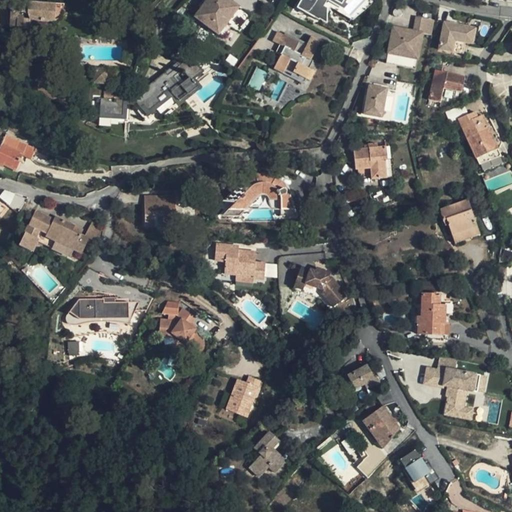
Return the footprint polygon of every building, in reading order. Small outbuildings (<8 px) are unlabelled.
[(51,21),(52,5),(27,3),(26,0),(11,0),(9,28),(27,29),(29,19),(36,21),(51,21)] [(218,0),(208,0),(198,15),(204,20),(218,0)] [(218,0),(204,20),(202,22),(223,37),(229,28),(227,26),(225,24),(228,19),(230,16),(234,11),(238,6),(231,0),(218,0)] [(319,19),(326,23),(326,8),(324,6),(327,0),(343,9),(347,5),(345,3),(347,0),(300,0),(297,7),(318,20),(319,19)] [(53,3),(52,5),(51,21),(60,20),(63,4),(53,3)] [(399,14),(399,13),(399,12),(398,11),(398,10),(397,10),(396,10),(396,9),(395,9),(394,9),(393,9),(392,10),(391,11),(391,12),(390,13),(390,14),(390,15),(391,16),(391,17),(392,17),(393,18),(394,18),(395,18),(396,18),(397,18),(398,17),(399,16),(399,15),(399,14)] [(468,29),(444,23),(439,50),(461,55),(464,44),(465,44),(468,29)] [(410,27),(410,29),(409,33),(404,31),(391,28),(387,44),(392,46),(387,63),(400,67),(401,63),(410,66),(419,29),(410,27)] [(475,30),(468,29),(465,44),(472,46),(475,30)] [(285,34),(284,36),(314,52),(320,41),(310,36),(306,44),(285,34)] [(314,52),(284,36),(279,45),(282,46),(279,53),(280,54),(274,68),(283,73),(284,71),(291,75),(292,73),(306,80),(311,71),(308,69),(312,61),(310,59),(314,52)] [(265,45),(257,41),(252,48),(261,53),(265,45)] [(272,49),(265,45),(261,53),(267,56),(272,49)] [(168,75),(191,56),(184,47),(172,57),(176,63),(165,71),(168,75)] [(203,72),(191,56),(168,75),(165,71),(146,87),(148,91),(135,101),(132,98),(129,100),(126,100),(104,98),(101,98),(99,118),(126,120),(127,105),(132,105),(136,103),(148,117),(171,98),(175,104),(196,87),(191,81),(195,79),(203,72)] [(94,77),(106,77),(106,69),(95,69),(94,77)] [(462,93),(466,75),(436,69),(430,101),(441,103),(444,89),(462,93)] [(201,88),(195,79),(191,81),(196,87),(175,104),(177,107),(201,88)] [(395,95),(397,84),(388,81),(386,91),(369,87),(363,117),(380,120),(386,93),(395,95)] [(148,91),(146,87),(132,98),(135,101),(148,91)] [(104,98),(126,100),(126,90),(104,89),(104,98)] [(475,112),(469,115),(472,121),(478,118),(475,112)] [(469,115),(459,119),(480,165),(483,164),(499,157),(501,156),(483,116),(478,118),(472,121),(469,115)] [(36,148),(6,134),(0,146),(0,166),(1,167),(2,165),(4,162),(16,167),(22,155),(31,159),(34,151),(41,154),(42,150),(36,148)] [(372,178),(385,177),(384,159),(386,159),(385,147),(377,148),(376,144),(368,145),(368,149),(354,150),(355,169),(358,169),(371,168),(371,176),(372,178)] [(499,157),(483,164),(487,172),(502,165),(499,157)] [(4,162),(2,165),(14,171),(16,167),(4,162)] [(359,177),(371,176),(371,168),(358,169),(359,177)] [(246,179),(225,200),(235,202),(228,210),(245,211),(258,197),(261,194),(265,196),(268,201),(279,200),(280,210),(294,210),(289,192),(286,193),(287,191),(286,189),(283,189),(274,180),(276,176),(277,174),(260,174),(257,174),(253,176),(249,177),(246,179)] [(286,193),(289,192),(286,185),(282,180),(276,176),(274,180),(283,189),(286,189),(287,191),(286,193)] [(85,197),(87,194),(97,190),(91,177),(81,179),(83,187),(76,189),(80,198),(85,197)] [(0,199),(17,211),(24,200),(5,187),(0,194),(0,199)] [(144,204),(145,227),(155,227),(155,216),(163,216),(163,224),(174,224),(174,196),(163,196),(162,200),(162,204),(144,204)] [(271,210),(280,210),(279,200),(268,201),(271,210)] [(454,237),(478,229),(468,200),(441,210),(444,220),(447,219),(449,225),(454,237)] [(22,238),(18,245),(29,251),(32,245),(34,241),(72,258),(75,251),(81,254),(88,239),(80,236),(72,232),(74,227),(55,217),(52,222),(34,214),(22,238)] [(155,216),(155,227),(174,227),(174,224),(163,224),(163,216),(155,216)] [(80,236),(88,239),(92,241),(99,225),(88,220),(83,231),(80,236)] [(83,231),(74,227),(72,232),(80,236),(83,231)] [(456,243),(460,242),(480,235),(478,229),(454,237),(456,243)] [(234,247),(217,245),(215,262),(226,263),(225,275),(237,276),(255,278),(255,280),(265,281),(267,265),(256,264),(257,253),(239,252),(233,251),(234,247)] [(315,273),(302,268),(294,289),(321,299),(322,295),(334,309),(346,299),(342,293),(343,291),(333,279),(330,278),(325,277),(325,272),(317,269),(315,273)] [(255,278),(237,276),(236,283),(254,285),(255,280),(255,278)] [(447,339),(448,325),(444,325),(444,315),(444,306),(439,305),(439,295),(421,294),(420,317),(416,317),(415,323),(417,324),(417,334),(427,334),(427,339),(447,339)] [(99,303),(74,304),(67,318),(63,325),(62,327),(63,330),(64,332),(67,334),(69,335),(77,331),(86,329),(95,327),(105,326),(117,326),(125,327),(123,305),(99,307),(99,303)] [(196,317),(185,308),(178,315),(182,318),(181,320),(159,317),(158,318),(156,334),(166,335),(166,332),(168,331),(175,337),(183,343),(186,340),(199,351),(209,339),(195,328),(193,331),(190,328),(192,326),(190,324),(192,322),(196,317)] [(199,351),(186,340),(183,343),(197,353),(199,351)] [(469,392),(475,393),(479,376),(457,373),(459,363),(442,360),(439,372),(429,371),(426,386),(446,390),(446,389),(450,389),(452,390),(455,392),(455,398),(454,399),(454,400),(453,400),(453,399),(451,399),(450,400),(448,413),(460,415),(466,411),(466,410),(469,392)] [(354,390),(363,385),(373,379),(372,377),(366,365),(347,376),(354,390)] [(373,379),(363,385),(366,389),(379,382),(375,376),(372,377),(373,379)] [(488,378),(479,376),(475,393),(485,395),(488,378)] [(238,380),(227,411),(248,419),(259,388),(262,381),(250,377),(248,384),(238,380)] [(362,421),(378,443),(390,434),(392,437),(399,429),(382,406),(362,421)] [(475,412),(466,410),(466,411),(460,415),(448,413),(447,416),(473,421),(475,412)] [(285,461),(278,454),(276,457),(269,451),(272,448),(278,441),(269,432),(253,448),(261,455),(249,469),(258,477),(268,467),(274,473),(285,461)] [(390,434),(378,443),(382,448),(392,437),(390,434)] [(276,457),(278,454),(272,448),(269,451),(276,457)] [(404,470),(418,492),(429,485),(439,478),(428,462),(425,464),(421,458),(415,450),(400,459),(406,467),(404,470)] [(280,511),(283,508),(275,501),(266,511),(280,511)]
